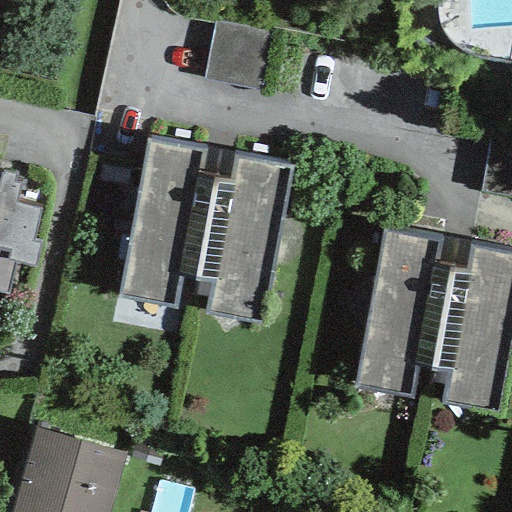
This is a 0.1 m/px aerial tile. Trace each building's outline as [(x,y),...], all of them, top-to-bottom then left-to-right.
[(223,34),(211,89),(265,101),(277,46),(223,34)] [(288,167),(149,146),(125,304),(264,325),(288,167)] [(52,178),(0,168),(0,304),(29,310),(52,178)] [(511,359),(511,255),(385,240),(366,388),(506,405),(511,359)] [(110,511),(127,456),(37,430),(12,511),(110,511)]
